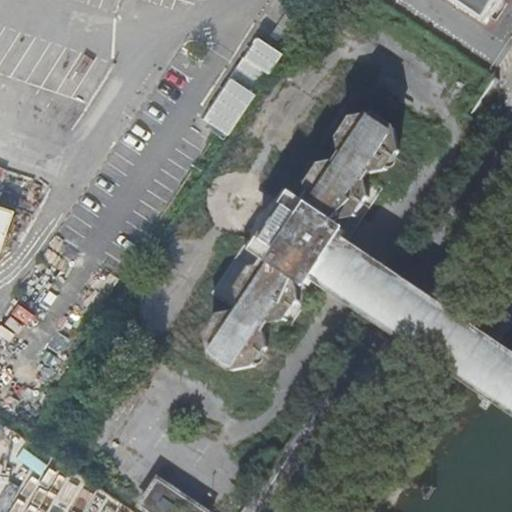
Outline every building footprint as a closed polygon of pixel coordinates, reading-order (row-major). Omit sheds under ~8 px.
[(500,0),(457,0),(487,20),(500,0)] [(258,36),(203,119),(230,136),(284,53),(258,36)] [(245,164),(351,234),(382,188),(276,118),(245,164)] [(315,288),(351,234),(245,164),(210,218),(315,288)] [(0,252),(1,253),(15,204),(0,199),(0,252)] [(283,335),(315,288),(210,218),(175,270),(243,315),(246,310),(283,335)] [(511,342),(440,294),(351,234),(315,288),(404,347),(511,419),(511,342)] [(126,511),(66,479),(60,473),(52,468),(34,485),(25,480),(14,501),(16,503),(31,511),(46,511),(51,505),(63,511),(84,511),(90,502),(108,511),(107,511),(126,511)] [(208,511),(159,479),(141,506),(149,511),(208,511)]
